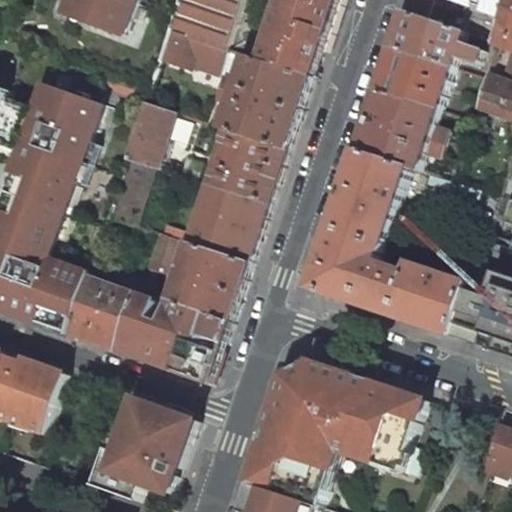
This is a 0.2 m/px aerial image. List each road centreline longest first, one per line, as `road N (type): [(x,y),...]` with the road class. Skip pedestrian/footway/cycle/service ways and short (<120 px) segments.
road 1 (residential): [(376,0),(273,316)]
road 2 (residential): [(243,413),(0,327)]
road 3 (residential): [(511,392),(273,316)]
